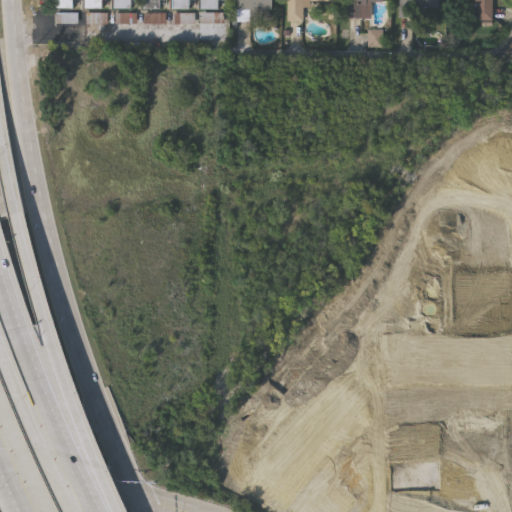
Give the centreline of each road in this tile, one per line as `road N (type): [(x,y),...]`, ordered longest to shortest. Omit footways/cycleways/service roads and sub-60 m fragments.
road 1 (secondary): [(143,511),(61,282),(19,97),(11,0)]
road 2 (motorway): [(115,511),(20,214)]
road 3 (motorway): [(105,511),(0,252)]
road 4 (tertiary): [(184,511),(0,457)]
road 5 (secondary): [(0,428),(56,441),(74,435),(91,384)]
